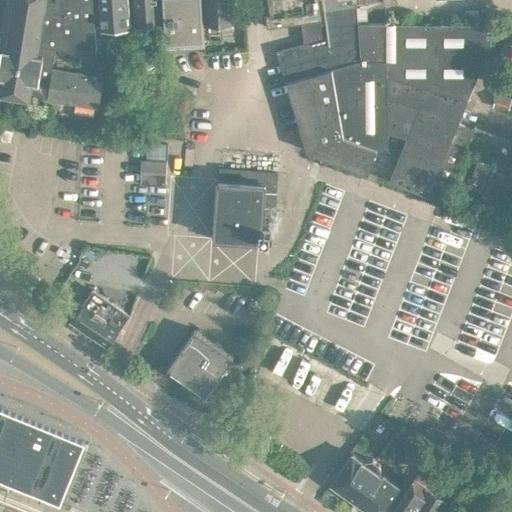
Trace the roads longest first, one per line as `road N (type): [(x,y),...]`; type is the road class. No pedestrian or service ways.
road 1 (primary): [(157,442),(102,384),(0,313)]
road 2 (primary): [(0,352),(157,442)]
road 3 (residential): [(511,9),(378,17)]
road 4 (primary): [(267,511),(157,442)]
